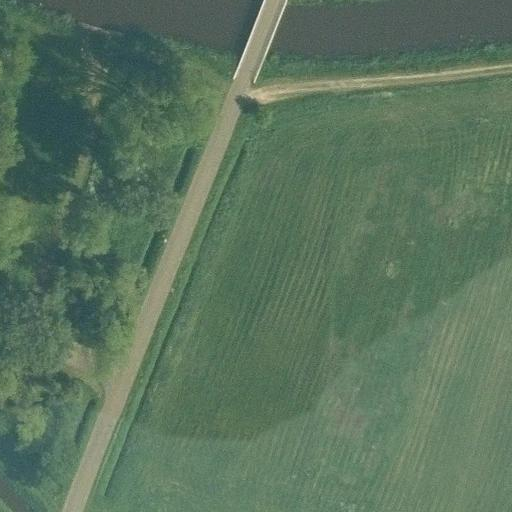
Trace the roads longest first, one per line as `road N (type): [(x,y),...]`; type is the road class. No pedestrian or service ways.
road 1 (tertiary): [(71,511),(272,0)]
road 2 (track): [(511,67),(236,91)]
